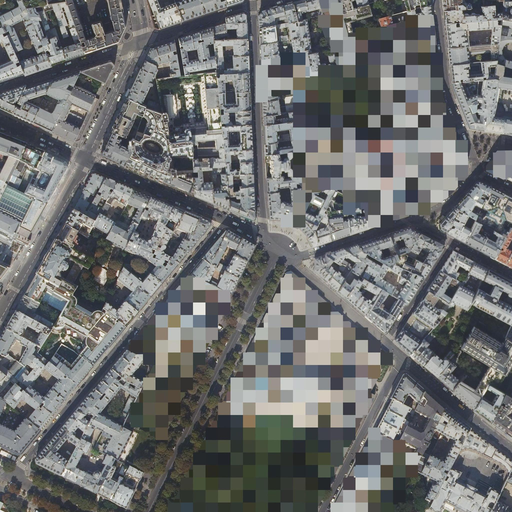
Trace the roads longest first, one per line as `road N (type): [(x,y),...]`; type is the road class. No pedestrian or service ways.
road 1 (residential): [(10,477),(225,219)]
road 2 (residential): [(147,511),(278,250)]
road 3 (tertiary): [(451,242),(385,342),(511,448)]
road 4 (residential): [(252,6),(262,238)]
road 5 (residential): [(0,317),(86,158)]
road 6 (tertiary): [(86,158),(225,219)]
road 7 (residential): [(136,43),(0,89)]
road 8 (tertiary): [(278,250),(290,259),(409,220)]
road 9 (residential): [(461,132),(446,93),(436,0)]
road 10 (residential): [(86,158),(136,43)]
road 11 (residential): [(136,43),(252,6)]
